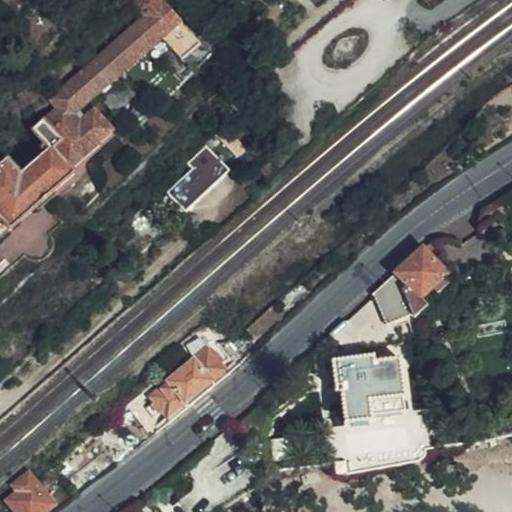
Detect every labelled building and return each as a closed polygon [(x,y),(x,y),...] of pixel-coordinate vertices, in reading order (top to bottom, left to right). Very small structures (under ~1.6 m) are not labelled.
[(177,61),(195,44),(156,0),(136,0),(130,6),(140,18),(49,100),(54,107),(28,130),(44,147),(17,172),(3,158),(0,160),(0,224),(7,232),(69,175),(67,173),(108,134),(84,108),(158,40),(177,61)] [(0,0),(0,10),(11,0),(0,0)] [(134,97),(121,82),(99,103),(112,118),(134,97)] [(220,128),(213,135),(232,158),(239,149),(220,128)] [(182,211),(224,173),(222,171),(203,148),(188,163),(192,167),(164,193),(182,211)] [(487,222),(505,211),(499,198),(486,206),(487,222)] [(411,315),(412,318),(426,305),(420,298),(444,275),(432,261),(442,252),(432,240),(394,276),(411,315)] [(371,296),(385,327),(411,315),(394,276),(371,296)] [(181,403),(188,409),(189,409),(205,394),(226,375),(217,363),(226,356),(213,342),(188,362),(184,358),(143,393),(164,417),(181,403)] [(372,363),(372,356),(332,362),(336,393),(340,392),(344,424),(370,420),(369,416),(402,411),(401,398),(396,360),(372,363)] [(253,454),(257,444),(266,419),(257,407),(232,426),(253,454)] [(47,491),(61,480),(52,469),(38,481),(47,491)] [(3,503),(6,506),(10,511),(42,511),(50,506),(24,475),(10,487),(15,493),(3,503)] [(152,511),(141,499),(125,511),(152,511)]
